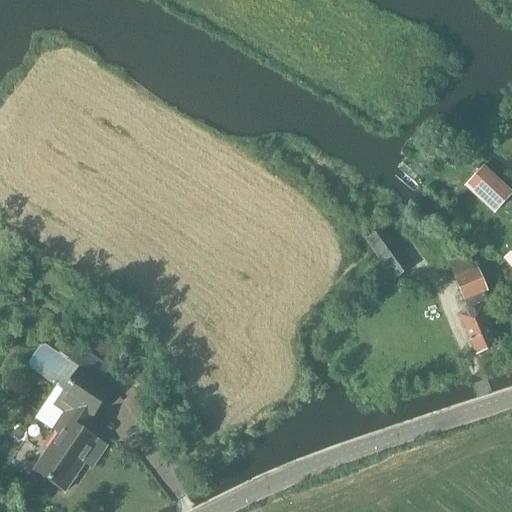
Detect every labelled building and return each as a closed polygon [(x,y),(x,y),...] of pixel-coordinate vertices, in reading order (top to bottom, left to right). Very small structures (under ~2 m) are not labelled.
[(497,210),(511,193),(511,191),(485,166),(468,183),(497,210)] [(385,258),(381,260),(395,279),(413,268),(399,248),(400,247),(386,228),(371,238),(385,258)] [(478,270),(455,279),(455,280),(464,302),(465,302),(469,312),(460,317),(476,355),(497,346),(482,310),(489,307),(483,293),(487,292),(478,270)] [(20,292),(16,298),(23,303),(27,297),(20,292)] [(70,341),(60,356),(78,368),(101,383),(110,369),(70,341)] [(78,368),(53,406),(63,412),(52,429),(56,433),(33,469),(65,491),(98,441),(84,431),(111,390),(101,383),(78,368)] [(138,372),(129,381),(136,390),(146,381),(138,372)]
